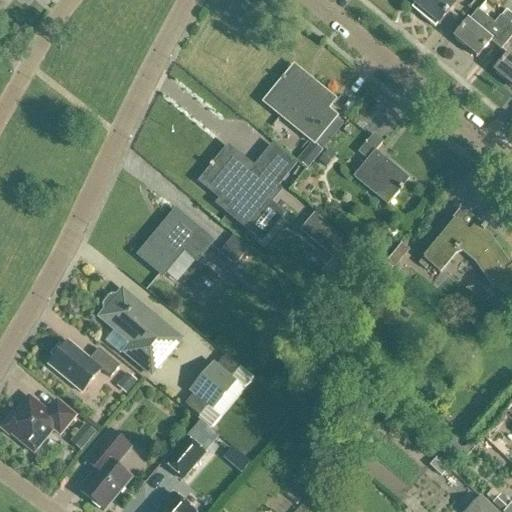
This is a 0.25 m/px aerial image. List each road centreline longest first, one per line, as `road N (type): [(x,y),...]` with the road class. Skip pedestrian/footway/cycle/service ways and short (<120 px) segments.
road 1 (residential): [(0,367),(191,0)]
road 2 (unclassified): [(511,168),(306,0)]
road 3 (residential): [(74,0),(0,119)]
